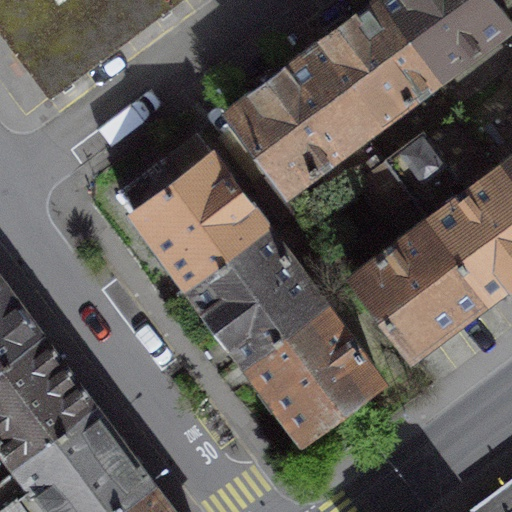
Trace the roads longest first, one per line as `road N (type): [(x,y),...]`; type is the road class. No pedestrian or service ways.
road 1 (residential): [(2,180),(252,511)]
road 2 (residential): [(2,180),(255,0)]
road 3 (tertiary): [(365,511),(511,402)]
